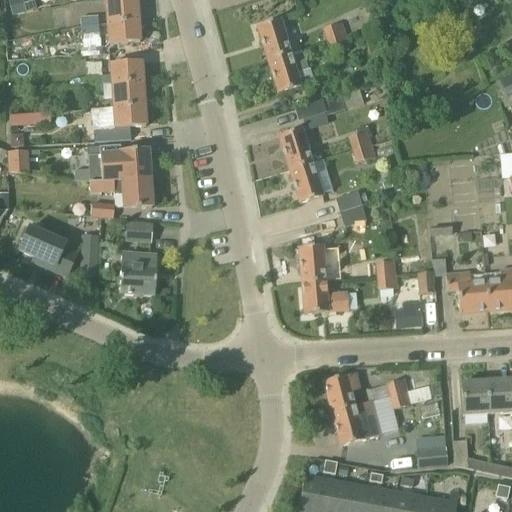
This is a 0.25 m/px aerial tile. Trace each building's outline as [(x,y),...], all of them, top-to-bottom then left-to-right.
[(25,13),(21,0),(9,0),(8,1),(13,17),(25,14),(25,13)] [(107,25),(138,23),(136,1),(105,3),(107,25)] [(81,19),(81,28),(98,27),(98,18),(81,19)] [(290,56),(280,22),(257,29),(267,63),(290,56)] [(109,46),(139,44),(138,23),(107,25),(109,46)] [(327,44),(345,39),(341,25),(323,31),(327,44)] [(98,36),(98,27),(81,28),(82,37),(98,36)] [(349,51),(345,39),(327,44),(331,57),(349,51)] [(267,63),(278,96),(301,89),(290,56),(267,63)] [(85,89),(111,87),(143,85),(141,64),(109,66),(110,78),(84,80),(85,89)] [(511,76),(499,82),(506,98),(511,95),(511,76)] [(144,106),(143,85),(111,87),(85,89),(85,94),(102,93),(103,100),(111,99),(112,108),(144,106)] [(345,112),(341,98),(321,104),(325,118),(345,112)] [(88,121),(89,131),(145,127),(144,106),(112,108),(112,111),(103,111),(104,120),(88,121)] [(278,139),(289,172),(312,165),(312,166),(321,163),(318,152),(309,155),(301,131),(278,139)] [(367,134),(348,140),(351,151),(370,146),(367,134)] [(375,160),(370,146),(351,151),(355,166),(375,160)] [(119,154),(119,155),(100,157),(101,177),(90,177),(90,184),(98,185),(150,181),(149,166),(152,165),(151,154),(148,154),(148,151),(119,154)] [(7,176),(27,180),(26,154),(7,154),(7,176)] [(312,165),(289,172),(299,206),(322,199),(312,166),(312,165)] [(150,181),(98,185),(99,196),(113,195),(114,197),(122,196),(124,212),(152,210),(150,181)] [(389,182),(381,185),(384,191),(391,188),(389,182)] [(339,215),(361,208),(357,194),(334,201),(339,215)] [(8,196),(0,195),(0,212),(8,212),(8,196)] [(116,222),(116,208),(94,207),(94,221),(116,222)] [(362,209),(339,216),(344,230),(366,223),(362,209)] [(126,225),(125,243),(148,245),(149,227),(126,225)] [(450,227),(430,228),(431,239),(451,237),(450,227)] [(41,236),(28,230),(27,232),(24,230),(19,241),(23,242),(18,253),(44,265),(42,269),(66,280),(76,256),(63,250),(65,246),(52,240),(53,237),(43,232),(41,236)] [(301,286),(325,284),(322,249),(298,250),(301,286)] [(98,254),(81,253),(79,277),(96,278),(98,254)] [(153,299),(156,258),(121,255),(118,296),(153,299)] [(394,264),(375,266),(376,280),(395,278),(394,264)] [(488,314),(511,311),(511,266),(499,268),(500,282),(485,284),(488,314)] [(432,275),(417,276),(418,297),(434,295),(432,275)] [(485,284),(470,285),(469,276),(446,278),(447,293),(457,292),(459,317),(488,314),(485,284)] [(376,280),(377,292),(396,290),(395,278),(376,280)] [(325,284),(301,286),(303,318),(348,314),(347,294),(326,296),(325,284)] [(403,305),(405,331),(421,330),(419,304),(403,305)] [(331,414),(354,408),(351,395),(360,393),(356,376),(323,384),(331,414)] [(385,386),(388,399),(407,394),(404,381),(385,386)] [(488,417),(511,415),(511,403),(511,383),(486,384),(488,417)] [(462,418),(488,417),(486,384),(460,386),(462,418)] [(407,394),(388,399),(392,412),(411,407),(407,394)] [(340,449),(380,438),(371,404),(354,408),(331,414),(340,449)] [(418,472),(447,468),(443,440),(421,443),(422,452),(415,453),(418,472)] [(453,468),(468,472),(467,461),(466,443),(452,444),(453,468)] [(468,472),(488,476),(491,466),(467,461),(468,472)] [(337,465),(324,463),(322,475),(335,477),(337,465)] [(511,470),(491,466),(488,476),(511,481),(511,470)] [(347,469),(339,467),(338,475),(346,477),(347,469)] [(381,486),(382,478),(370,476),(368,484),(381,486)] [(329,511),(334,484),(304,478),(297,511),(329,511)] [(412,482),(400,480),(399,488),(411,491),(412,482)] [(360,511),(365,489),(334,484),(329,511),(360,511)] [(510,489),(497,487),(495,499),(507,502),(510,489)] [(392,511),(395,495),(365,489),(360,511),(392,511)] [(455,511),(459,494),(451,492),(448,504),(426,500),(423,511),(455,511)] [(423,511),(426,500),(395,495),(392,511),(423,511)]
